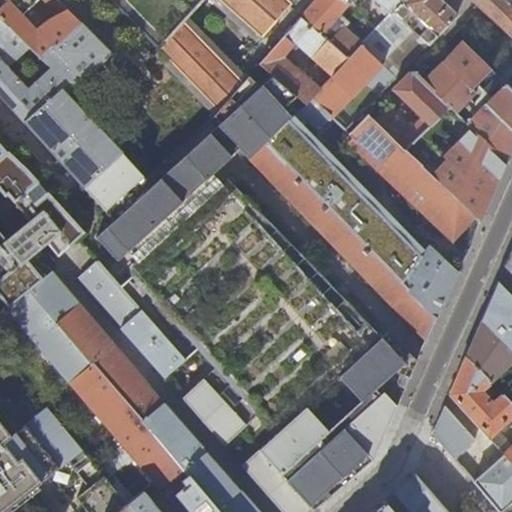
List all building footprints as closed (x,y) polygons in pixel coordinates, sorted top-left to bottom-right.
[(59,2),(57,0),(7,0),(7,1),(0,7),(0,19),(6,25),(29,49),(38,58),(39,59),(52,47),(55,50),(81,25),(59,2)] [(157,47),(183,20),(187,15),(200,0),(110,0),(112,1),(157,47)] [(220,0),(211,0),(257,42),(262,37),(220,0)] [(288,0),(220,0),(262,37),(292,3),(288,0)] [(374,29),(344,2),(341,0),(314,0),(299,17),(346,59),(358,46),(374,29)] [(350,0),(357,6),(361,0),(373,0),(388,14),(374,29),(358,46),(380,65),(396,78),(409,65),(448,23),(457,14),(443,2),(441,0),(341,0),(344,2),(345,0),(350,0)] [(511,0),(471,0),(475,3),(511,36),(511,0)] [(187,15),(183,20),(237,75),(242,81),(247,76),(187,15)] [(330,76),(346,59),(299,17),(274,45),(259,63),(272,75),(296,95),(306,103),(311,97),(311,96),(319,88),(283,56),(294,44),(330,76)] [(237,75),(183,20),(157,47),(218,108),(242,81),(237,75)] [(23,123),(24,122),(60,89),(78,73),(55,50),(52,47),(39,59),(38,58),(38,59),(39,60),(40,59),(51,69),(29,91),(8,70),(29,49),(6,25),(0,30),(0,97),(2,100),(23,123)] [(81,25),(55,50),(78,73),(85,81),(111,55),(107,51),(87,30),(81,25)] [(477,83),(491,70),(461,40),(450,51),(442,60),(471,89),(477,83)] [(358,46),(346,59),(330,76),(319,88),(311,96),(311,97),(330,115),(332,117),(354,94),(380,65),(358,46)] [(157,47),(153,51),(214,112),(218,108),(157,47)] [(469,98),(475,93),(471,89),(442,60),(425,79),(449,105),(456,111),(469,98)] [(406,152),(449,105),(425,79),(417,72),(408,72),(392,89),(424,121),(414,132),(381,100),(373,109),(367,115),(368,116),(406,152)] [(85,81),(78,73),(60,89),(68,98),(85,81)] [(119,153),(83,187),(113,220),(100,232),(95,237),(116,260),(147,231),(140,224),(152,214),(159,220),(238,148),(248,158),(264,141),(289,116),(282,108),(296,95),(272,75),(259,87),(218,124),(149,187),(119,153)] [(214,112),(211,116),(218,124),(259,87),(248,75),(247,76),(242,81),(218,108),(214,112)] [(491,99),(488,96),(483,101),(511,131),(511,92),(505,85),(491,99)] [(60,89),(24,122),(31,130),(83,187),(119,153),(68,98),(60,89)] [(511,131),(483,101),(478,106),(480,109),(467,122),(471,126),(507,161),(511,148),(511,146),(511,131)] [(431,176),(406,152),(368,116),(350,135),(353,137),(350,140),(452,235),(457,230),(471,214),(431,176)] [(485,210),(507,161),(471,126),(442,156),(446,161),(431,176),(471,214),(479,222),(485,210)] [(432,328),(437,320),(402,284),(391,273),(337,217),(264,141),(248,158),(425,341),(432,328)] [(0,143),(0,152),(2,154),(0,155),(0,187),(4,193),(17,207),(24,201),(20,196),(38,181),(26,168),(7,150),(6,150),(0,143)] [(24,201),(17,207),(21,212),(47,191),(38,181),(20,196),(24,201)] [(134,273),(118,287),(181,359),(196,347),(214,367),(180,397),(196,415),(222,445),(257,414),(275,435),(240,465),(247,473),(275,505),(281,511),(310,511),(348,480),(371,460),(383,434),(396,406),(412,371),(416,361),(395,339),(378,355),(219,182),(128,265),(134,273)] [(366,188),(337,217),(391,273),(405,261),(374,228),(361,227),(377,210),(389,223),(385,227),(418,260),(413,267),(408,265),(404,270),(408,275),(402,284),(437,320),(450,290),(458,274),(454,270),(366,188)] [(47,191),(21,212),(32,225),(51,247),(58,256),(84,232),(47,191)] [(0,299),(7,308),(30,289),(50,272),(52,270),(48,266),(33,253),(15,232),(6,240),(0,233),(0,299)] [(118,287),(96,262),(81,276),(98,297),(121,324),(118,326),(122,330),(148,360),(161,376),(181,359),(118,287)] [(30,289),(142,421),(163,403),(156,395),(134,369),(111,343),(92,320),(69,293),(50,272),(30,289)] [(511,401),(511,402),(492,381),(511,362),(511,298),(497,283),(492,295),(471,343),(465,357),(511,406),(511,401)] [(7,308),(5,309),(160,489),(183,470),(142,421),(30,289),(7,308)] [(488,439),(511,416),(511,406),(465,357),(456,378),(449,396),(488,439)] [(197,442),(163,403),(142,421),(183,470),(184,471),(206,452),(197,442)] [(476,440),(445,404),(437,421),(432,433),(440,442),(454,459),(476,440)] [(39,486),(68,462),(90,488),(78,498),(88,511),(133,511),(127,505),(46,406),(10,436),(0,423),(0,511),(12,511),(41,489),(39,486)] [(511,446),(503,455),(511,465),(511,446)] [(240,491),(206,452),(184,471),(187,475),(216,509),(240,491)] [(500,511),(511,501),(511,465),(503,455),(473,481),(488,498),(499,511),(500,511)] [(158,511),(156,508),(150,511),(218,511),(216,509),(187,475),(177,484),(180,488),(174,492),(190,511),(158,511)] [(446,511),(443,508),(423,484),(414,475),(401,486),(394,493),(410,511),(446,511)] [(258,511),(240,491),(216,509),(218,511),(258,511)] [(150,511),(156,508),(143,492),(127,505),(133,511),(150,511)] [(371,511),(393,511),(384,501),(371,511)]
